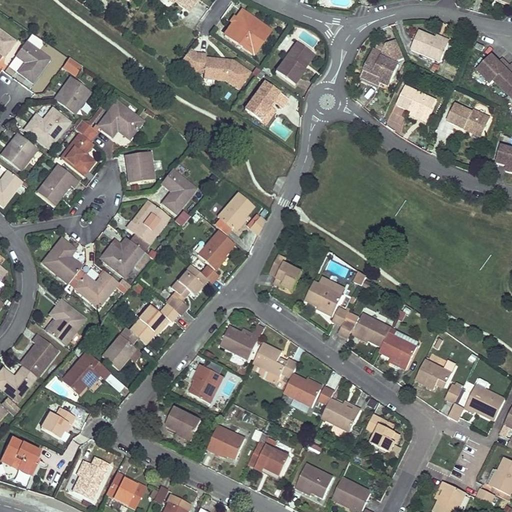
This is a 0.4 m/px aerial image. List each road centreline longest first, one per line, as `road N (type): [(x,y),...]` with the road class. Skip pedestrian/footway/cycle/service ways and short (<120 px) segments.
road 1 (residential): [(233,290),(138,397),(120,433),(272,511)]
road 2 (residential): [(429,426),(233,290)]
road 3 (residential): [(326,101),(257,261),(233,290)]
road 4 (residential): [(326,101),(440,168),(511,192)]
road 5 (residential): [(502,26),(405,11),(350,38)]
road 6 (residential): [(413,459),(463,481),(481,443),(446,425),(429,426)]
road 7 (residential): [(0,223),(28,272),(21,314),(0,347)]
